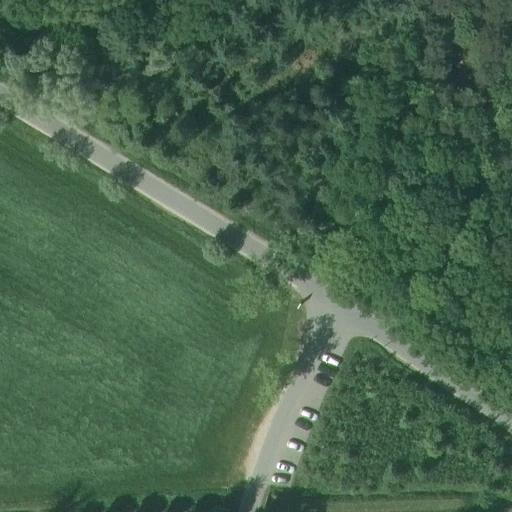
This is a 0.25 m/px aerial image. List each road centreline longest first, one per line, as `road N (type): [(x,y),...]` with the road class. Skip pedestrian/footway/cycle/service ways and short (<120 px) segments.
road 1 (unclassified): [(0,94),(336,303)]
road 2 (unclassified): [(336,303),(254,475),(246,511)]
road 3 (unclassified): [(336,303),(511,416)]
